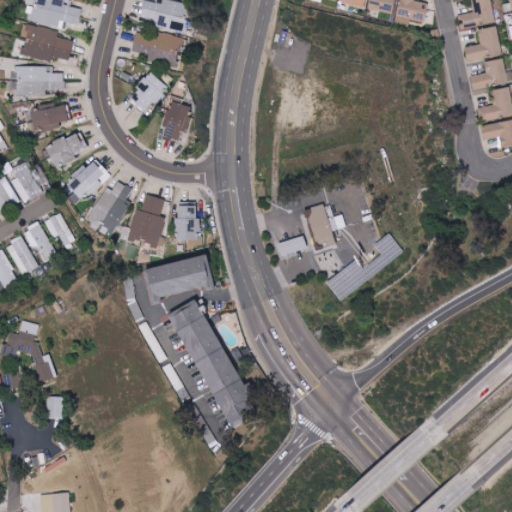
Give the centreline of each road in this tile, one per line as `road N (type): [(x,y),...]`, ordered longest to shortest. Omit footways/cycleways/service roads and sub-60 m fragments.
road 1 (residential): [(118,0),(103,85),(115,132),(157,170),(237,176)]
road 2 (motorway): [(511,277),(417,333),(332,397)]
road 3 (residential): [(511,176),(483,166),(446,0)]
road 4 (secondary): [(237,176),(243,79),(261,0)]
road 5 (secondary): [(434,511),(332,397)]
road 6 (motorway): [(332,397),(231,511)]
